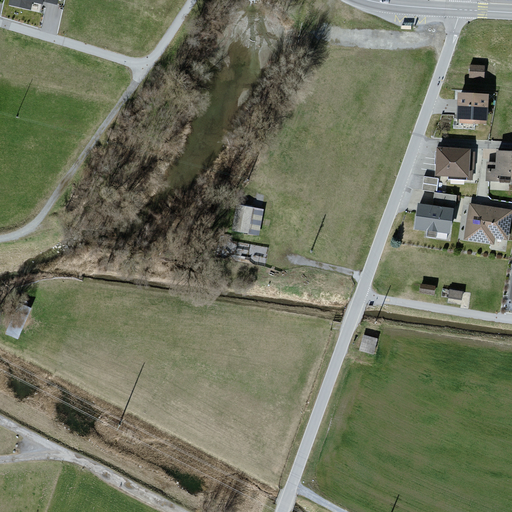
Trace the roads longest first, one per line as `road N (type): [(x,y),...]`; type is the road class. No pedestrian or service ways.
road 1 (residential): [(191,0),(146,67),(0,22)]
road 2 (track): [(0,239),(24,234),(43,214),(146,67)]
road 3 (unclassified): [(282,511),(359,294)]
road 4 (unclassified): [(359,294),(414,144)]
road 5 (residential): [(511,317),(359,294)]
road 6 (unclassified): [(414,144),(461,9)]
road 7 (track): [(67,452),(184,511)]
